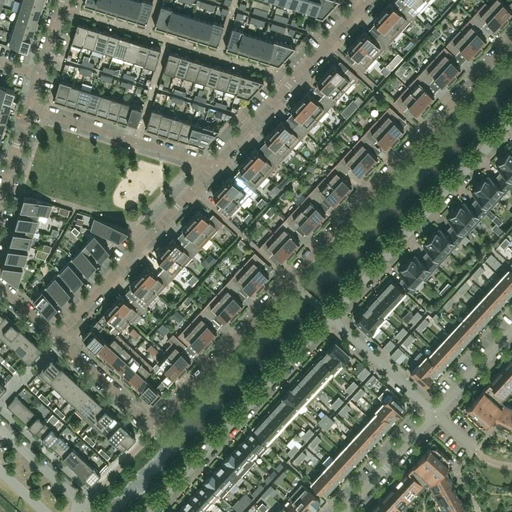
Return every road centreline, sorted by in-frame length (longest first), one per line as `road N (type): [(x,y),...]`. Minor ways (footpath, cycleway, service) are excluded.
road 1 (residential): [(151,427),(511,37)]
road 2 (residential): [(329,316),(511,118)]
road 3 (residential): [(152,511),(329,316)]
road 4 (residential): [(55,338),(214,165)]
road 5 (residential): [(214,165),(367,0)]
road 6 (residential): [(214,165),(27,108)]
road 7 (residential): [(433,414),(329,316)]
road 8 (residential): [(345,511),(433,414)]
road 9 (residential): [(151,427),(55,338)]
